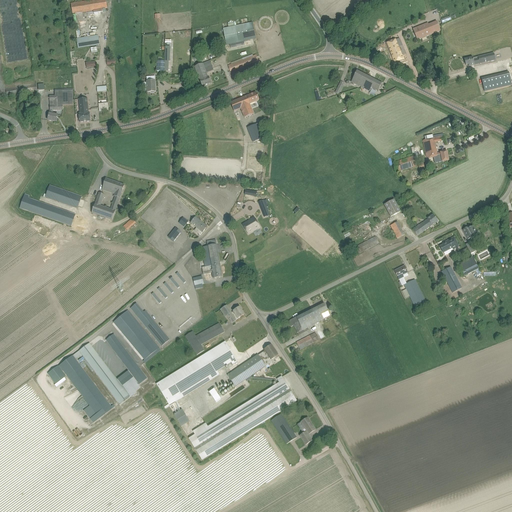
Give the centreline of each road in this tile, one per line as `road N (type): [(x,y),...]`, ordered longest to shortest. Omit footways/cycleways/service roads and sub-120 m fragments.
road 1 (unclassified): [(262,319),(498,203),(511,183)]
road 2 (unclassified): [(262,319),(246,297),(234,243),(217,213),(176,184),(117,169),(99,152),(93,131)]
road 3 (tertiary): [(93,131),(145,121),(329,55)]
road 4 (unclassified): [(376,511),(262,319)]
road 5 (tertiary): [(511,135),(371,64),(329,55)]
